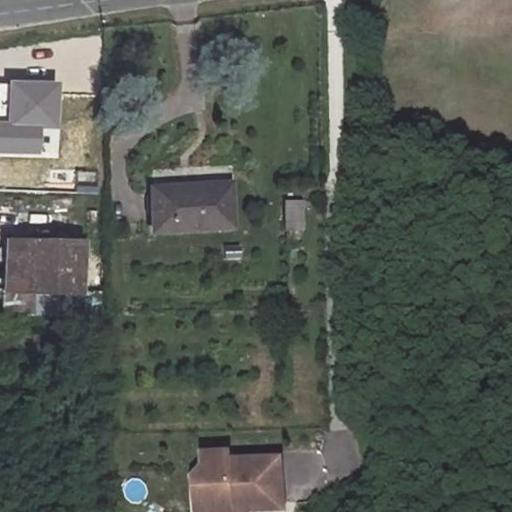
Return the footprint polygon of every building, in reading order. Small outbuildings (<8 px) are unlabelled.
[(27,81),(26,123),(11,122),(0,121),(0,152),(41,154),(42,128),(57,128),(58,82),(27,81)] [(26,123),(27,81),(12,81),(11,122),(26,123)] [(156,231),(231,228),(229,181),(193,183),(193,191),(153,192),(156,231)] [(304,200),(283,200),(283,230),(304,230),(304,200)] [(7,290),(90,287),(89,253),(47,254),(46,243),(6,245),(7,290)] [(205,474),(195,485),(196,511),(285,511),(283,464),(233,467),(232,459),(204,461),(205,474)] [(130,482),(126,499),(144,503),(148,486),(130,482)]
